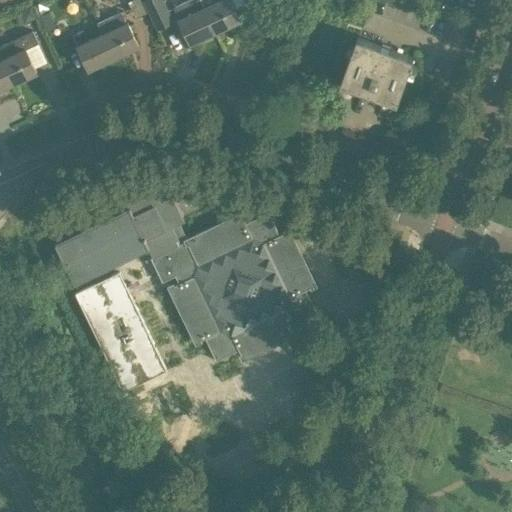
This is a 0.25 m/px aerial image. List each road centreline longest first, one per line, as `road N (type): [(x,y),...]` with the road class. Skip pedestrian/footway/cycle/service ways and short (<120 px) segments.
road 1 (residential): [(444,221),(198,138),(120,138),(46,164)]
road 2 (residential): [(342,511),(444,221)]
road 3 (residential): [(444,221),(511,36)]
